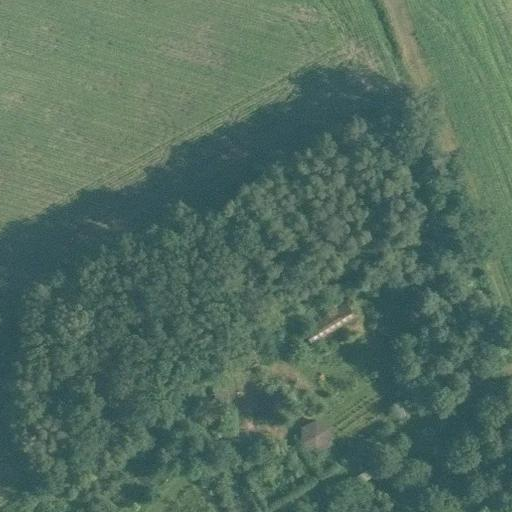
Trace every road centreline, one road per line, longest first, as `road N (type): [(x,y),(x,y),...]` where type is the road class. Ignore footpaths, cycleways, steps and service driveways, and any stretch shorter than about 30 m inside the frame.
road 1 (track): [(511,322),(392,0)]
road 2 (track): [(511,369),(279,511)]
